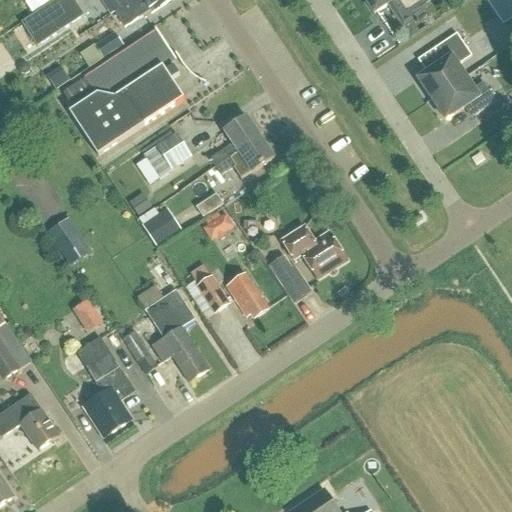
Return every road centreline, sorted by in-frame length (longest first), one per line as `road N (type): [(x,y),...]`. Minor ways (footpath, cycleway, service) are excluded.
road 1 (unclassified): [(58,511),(399,277)]
road 2 (unclassified): [(399,277),(214,0)]
road 3 (residential): [(471,229),(317,0)]
